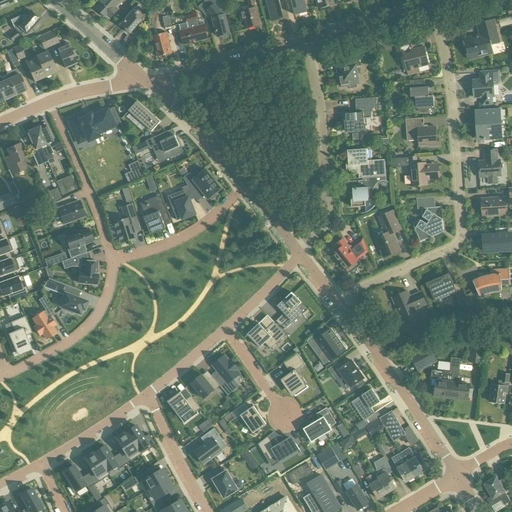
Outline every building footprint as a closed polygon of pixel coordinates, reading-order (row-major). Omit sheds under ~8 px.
[(0,0),(0,9),(14,3),(12,0),(0,0)] [(100,5),(96,9),(101,13),(100,16),(103,19),(106,18),(107,17),(111,20),(120,10),(118,8),(124,0),(98,0),(97,2),(100,5)] [(241,10),(239,11),(241,21),(245,20),(247,28),(260,25),(253,0),(247,0),(249,5),(239,7),(239,9),(240,9),(241,10)] [(278,0),(265,0),(271,22),(284,18),(278,0)] [(303,0),(290,0),(294,15),(307,12),(303,0)] [(317,0),(320,9),(334,5),(333,0),(317,0)] [(215,3),(207,9),(213,18),(217,36),(218,36),(219,38),(228,36),(228,33),(229,33),(224,15),(215,4),(215,3)] [(139,5),(121,25),(130,33),(141,20),(140,19),(143,15),(140,12),(143,8),(139,5)] [(23,15),(11,21),(15,29),(23,37),(31,33),(29,31),(39,20),(30,11),(25,16),(23,15)] [(190,29),(180,31),(183,45),(207,39),(202,20),(199,21),(197,14),(186,17),(187,24),(188,24),(190,29)] [(169,16),(162,17),(165,30),(172,28),(169,16)] [(479,35),(463,39),(469,60),(491,54),(489,46),(500,43),(494,19),(476,24),(479,35)] [(15,31),(9,37),(13,42),(19,36),(15,31)] [(53,31),(45,35),(50,47),(58,43),(53,31)] [(166,33),(152,36),(157,57),(172,54),(166,33)] [(45,35),(38,38),(44,49),(50,47),(45,35)] [(412,40),(395,45),(399,57),(403,56),(408,75),(419,72),(418,67),(428,65),(424,47),(415,50),(412,40)] [(67,43),(56,48),(65,69),(76,64),(67,43)] [(19,46),(13,48),(18,60),(24,58),(19,46)] [(11,49),(5,52),(13,68),(19,65),(11,49)] [(47,52),(36,57),(45,78),(56,73),(47,52)] [(344,67),(337,68),(340,87),(349,85),(350,89),(357,88),(356,84),(359,84),(356,67),(361,66),(359,56),(343,60),(344,67)] [(36,57),(25,61),(34,82),(45,78),(36,57)] [(14,77),(8,80),(15,95),(26,91),(19,75),(16,69),(11,72),(14,77)] [(481,80),(472,81),(474,98),(482,97),(483,105),(492,104),(491,96),(494,96),(493,84),(497,84),(499,82),(498,71),(480,73),(481,80)] [(9,80),(0,84),(0,90),(4,100),(15,95),(8,80),(9,80)] [(424,80),(409,81),(410,89),(410,97),(415,97),(415,108),(417,108),(417,109),(418,111),(419,112),(428,110),(429,108),(429,107),(434,107),(433,96),(429,96),(428,87),(424,88),(424,80)] [(356,113),(345,114),(346,123),(345,123),(346,132),(355,132),(355,131),(364,130),(364,119),(369,118),(369,116),(370,112),(371,110),(371,109),(373,107),(373,106),(375,103),(375,100),(375,98),(355,99),(356,113)] [(160,122),(137,101),(129,111),(152,131),(160,122)] [(121,123),(114,107),(93,117),(92,115),(86,117),(80,120),(79,118),(69,122),(77,140),(86,136),(88,141),(101,135),(100,132),(121,123)] [(500,110),(475,111),(476,137),(480,140),(502,139),(500,110)] [(423,118),(405,119),(407,141),(418,140),(418,146),(429,146),(429,147),(439,146),(438,138),(436,138),(436,127),(424,128),(423,118)] [(40,126),(33,129),(45,157),(49,166),(55,163),(51,155),(53,154),(49,144),(52,142),(45,126),(41,128),(40,126)] [(33,129),(25,133),(33,151),(35,150),(36,152),(40,160),(45,157),(33,129)] [(163,141),(160,134),(146,141),(150,148),(152,147),(157,157),(163,154),(165,160),(184,152),(178,139),(177,139),(175,135),(163,141)] [(10,157),(4,160),(12,176),(27,169),(25,164),(27,163),(19,144),(6,150),(10,157)] [(144,151),(141,144),(132,147),(136,155),(144,151)] [(367,149),(347,150),(348,165),(358,165),(359,179),(366,178),(386,177),(385,159),(368,161),(367,149)] [(485,161),(478,162),(479,177),(488,177),(489,186),(498,185),(498,176),(501,176),(500,160),(497,160),(496,150),(484,150),(485,161)] [(416,157),(390,159),(390,168),(410,166),(412,186),(427,185),(426,180),(439,179),(438,164),(425,165),(425,163),(416,164),(416,157)] [(130,166),(133,172),(126,175),(130,182),(144,176),(138,162),(130,166)] [(221,189),(206,170),(194,180),(189,174),(183,178),(188,185),(193,193),(199,187),(208,199),(210,198),(211,200),(217,195),(215,193),(221,189)] [(71,176),(55,182),(57,187),(61,197),(77,190),(71,176)] [(386,181),(386,177),(366,178),(367,183),(363,183),(363,180),(358,181),(358,188),(352,188),(353,193),(350,193),(351,207),(365,206),(365,212),(370,210),(374,206),(376,204),(370,201),(371,200),(372,196),(372,192),(373,189),(374,186),(376,184),(378,182),(381,180),(383,180),(385,180),(386,181)] [(193,193),(188,185),(182,188),(183,190),(174,194),(176,200),(170,202),(177,221),(195,214),(190,201),(196,198),(193,193)] [(129,187),(123,189),(125,197),(131,195),(129,187)] [(48,205),(61,199),(57,189),(43,195),(48,205)] [(505,197),(481,199),(482,217),(507,215),(505,197)] [(420,220),(412,223),(420,242),(443,232),(441,207),(425,208),(424,198),(416,198),(417,209),(421,209),(422,217),(429,221),(427,224),(420,220)] [(84,216),(79,201),(64,207),(61,199),(48,205),(53,217),(59,215),(63,224),(84,216)] [(143,217),(150,234),(165,227),(160,214),(165,212),(161,201),(149,205),(149,204),(147,205),(147,206),(143,207),(147,216),(143,217)] [(121,242),(137,237),(135,232),(140,230),(132,204),(125,207),(129,219),(124,220),(124,219),(122,220),(122,221),(115,223),(121,242)] [(385,234),(375,238),(384,257),(400,251),(392,233),(400,230),(392,211),(378,217),(382,225),(384,225),(386,230),(385,234)] [(511,227),(495,229),(498,229),(498,235),(484,236),(485,252),(511,250),(511,240),(511,235),(511,227)] [(84,253),(82,245),(92,242),(87,229),(65,237),(70,248),(67,249),(70,258),(87,253),(86,252),(84,253)] [(12,251),(8,238),(0,240),(0,259),(1,262),(12,258),(10,251),(12,251)] [(339,249),(332,255),(345,272),(347,270),(349,273),(351,273),(360,265),(360,264),(359,261),(360,261),(358,259),(367,252),(368,252),(362,239),(350,248),(343,239),(336,244),(339,249)] [(97,262),(92,262),(89,252),(87,253),(70,258),(61,262),(64,269),(71,267),(79,267),(78,283),(96,285),(97,274),(96,274),(97,262)] [(14,257),(12,258),(1,262),(0,262),(0,275),(3,275),(5,281),(17,277),(14,271),(19,269),(14,257)] [(473,281),(472,281),(479,296),(483,294),(487,293),(491,292),(496,291),(495,286),(500,285),(500,286),(510,285),(509,270),(508,270),(490,271),(490,272),(492,272),(493,276),(486,277),(480,279),(473,281)] [(441,278),(427,284),(434,301),(456,292),(448,273),(440,277),(441,278)] [(22,275),(17,277),(5,281),(0,283),(0,290),(2,296),(11,293),(13,299),(29,294),(22,275)] [(71,287),(54,280),(50,289),(64,295),(59,306),(66,308),(65,310),(72,313),(73,311),(80,314),(81,309),(84,310),(87,302),(68,294),(71,287)] [(407,291),(392,298),(401,320),(416,313),(415,309),(426,304),(420,292),(413,296),(414,297),(410,298),(407,291)] [(301,303),(292,293),(277,306),(284,314),(276,321),(281,326),(282,325),(285,329),(303,312),(298,306),(301,303)] [(471,307),(466,296),(464,293),(457,296),(464,313),(471,309),(471,307)] [(471,293),(466,296),(471,307),(476,305),(471,293)] [(42,333),(46,339),(56,333),(52,327),(55,325),(50,317),(55,314),(48,303),(43,307),(45,310),(42,312),(38,315),(37,314),(36,315),(37,315),(32,318),(37,325),(34,327),(39,335),(42,333)] [(32,333),(25,316),(11,322),(14,329),(15,331),(8,334),(16,353),(30,346),(26,337),(25,336),(32,333)] [(287,335),(274,322),(265,331),(259,324),(247,335),(260,348),(265,343),(271,350),(287,335)] [(322,328),(307,341),(318,356),(323,352),(329,362),(345,350),(331,330),(326,333),(322,328)] [(481,363),(483,348),(471,346),(469,361),(481,363)] [(418,362),(414,364),(418,371),(432,363),(428,356),(432,354),(429,347),(414,354),(418,362)] [(305,365),(297,354),(284,363),(291,373),(281,379),(282,380),(284,379),(285,381),(285,382),(295,397),(308,387),(296,370),(305,365)] [(231,363),(224,356),(213,365),(220,375),(215,379),(228,395),(234,390),(229,383),(240,374),(236,370),(238,368),(233,362),(231,363)] [(436,389),(435,396),(451,398),(453,383),(453,377),(457,378),(459,360),(453,359),(452,372),(432,370),(430,388),(436,389)] [(364,378),(351,360),(341,368),(338,363),(328,369),(335,379),(342,374),(351,387),(356,384),(357,386),(364,381),(362,379),(364,378)] [(492,385),(490,402),(503,404),(504,393),(506,394),(509,375),(502,374),(501,382),(499,381),(498,386),(492,385)] [(220,386),(213,378),(208,382),(201,375),(191,383),(204,399),(220,386)] [(468,400),(470,385),(453,383),(451,398),(468,400)] [(371,408),(380,402),(372,389),(352,403),(364,421),(375,413),(371,408)] [(194,413),(201,408),(192,396),(186,400),(180,392),(168,402),(180,418),(192,409),(194,413)] [(244,403),(233,411),(237,417),(240,415),(253,433),(266,424),(253,406),(248,409),(244,403)] [(336,423),(327,408),(317,414),(320,419),(303,429),(311,443),(332,430),(330,427),(336,423)] [(391,411),(379,418),(385,428),(393,442),(405,434),(391,411)] [(379,418),(365,426),(371,436),(385,428),(379,418)] [(219,422),(226,432),(231,429),(223,419),(219,422)] [(209,421),(202,425),(206,431),(213,426),(209,421)] [(135,426),(125,432),(140,455),(155,445),(149,434),(143,438),(135,426)] [(222,450),(218,444),(223,440),(214,429),(201,438),(206,444),(195,452),(204,464),(216,455),(217,456),(222,452),(221,451),(222,450)] [(361,433),(359,431),(352,435),(355,440),(360,437),(361,433)] [(125,432),(115,439),(123,451),(118,454),(124,465),(129,462),(135,458),(140,455),(125,432)] [(417,432),(410,436),(417,448),(423,444),(417,432)] [(260,441),(257,443),(264,455),(266,453),(270,460),(276,457),(279,463),(299,451),(301,454),(301,453),(296,444),(291,437),(290,437),(274,447),(268,436),(260,441)] [(350,436),(339,443),(343,451),(355,444),(350,436)] [(346,457),(337,444),(318,455),(327,469),(346,457)] [(104,446),(94,452),(106,471),(116,464),(119,468),(122,466),(124,465),(118,454),(112,458),(104,446)] [(409,447),(400,453),(414,477),(426,469),(422,462),(419,464),(415,458),(409,447)] [(241,454),(247,462),(253,457),(247,449),(241,454)] [(94,452),(84,459),(92,471),(87,474),(93,485),(109,475),(106,471),(94,452)] [(400,453),(391,458),(405,482),(414,477),(400,453)] [(384,457),(374,463),(377,473),(375,474),(377,478),(386,493),(395,488),(388,474),(392,472),(384,457)] [(352,468),(358,478),(364,475),(358,465),(352,468)] [(73,466),(63,472),(71,485),(69,486),(74,494),(86,486),(87,488),(93,485),(87,474),(81,478),(73,466)] [(146,471),(135,477),(144,492),(167,479),(161,469),(149,476),(146,471)] [(225,472),(213,479),(224,498),(236,491),(225,472)] [(371,475),(366,478),(370,485),(369,485),(377,498),(386,493),(377,478),(373,480),(371,475)] [(318,497),(308,502),(314,511),(334,511),(342,506),(324,476),(311,484),(318,497)] [(496,477),(484,484),(491,497),(487,499),(491,507),(501,501),(504,505),(510,501),(504,492),(510,489),(504,478),(498,481),(496,477)] [(167,479),(144,492),(153,508),(163,501),(160,496),(172,489),(167,479)] [(339,480),(333,484),(340,494),(346,490),(339,480)] [(357,485),(346,491),(358,510),(368,504),(357,485)] [(31,489),(20,494),(27,508),(22,511),(34,511),(44,507),(40,499),(37,500),(31,489)] [(273,505),(262,511),(294,511),(285,497),(273,505)] [(97,510),(93,511),(113,511),(105,498),(94,504),(97,510)] [(244,498),(222,511),(223,511),(244,511),(250,509),(244,498)] [(163,501),(153,508),(155,511),(158,511),(161,511),(180,511),(185,510),(179,500),(167,507),(163,501)] [(11,511),(7,503),(0,506),(0,511),(19,511),(11,511)]
